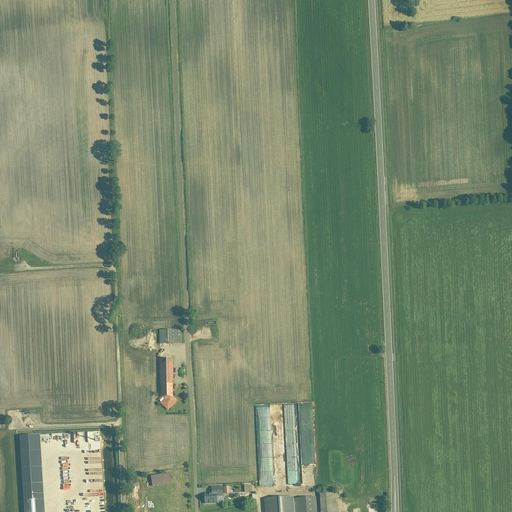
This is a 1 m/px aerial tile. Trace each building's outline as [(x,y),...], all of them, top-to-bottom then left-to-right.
[(169,330),(169,343),(181,343),(181,330),(169,330)] [(160,356),(128,357),(128,374),(160,373),(160,359),(160,356)] [(177,401),(173,396),(172,359),(160,359),(160,373),(161,397),(166,397),(160,403),(168,410),(177,401)] [(160,373),(128,374),(128,384),(160,384),(160,373)] [(170,473),(151,476),(153,486),(171,483),(170,473)] [(223,496),(223,487),(212,488),(212,495),(216,495),(216,497),(223,496)] [(338,511),(338,493),(320,494),(320,511),(338,511)] [(204,495),(205,503),(217,503),(216,497),(216,495),(212,495),(204,495)] [(294,496),(265,498),(265,511),(294,511),(294,498),(294,496)] [(316,511),(315,496),(294,498),(294,511),(316,511)]
